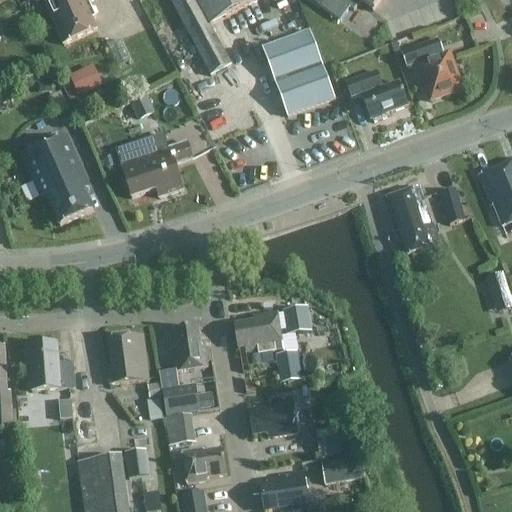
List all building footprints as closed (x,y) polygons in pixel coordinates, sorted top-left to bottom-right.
[(34,0),(37,6),(44,2),(65,47),(97,32),(92,21),(96,20),(91,10),(92,10),(87,0),(34,0)] [(169,0),(210,75),(211,78),(232,67),(210,27),(260,0),(169,0)] [(325,0),(320,8),(340,23),(350,10),(354,13),(362,2),(373,11),(372,13),(373,13),(382,0),(325,0)] [(310,33),(263,51),(288,119),(335,101),(310,33)] [(449,55),(444,57),(439,42),(402,56),(407,71),(413,69),(418,82),(423,80),(432,104),(463,92),(449,55)] [(149,57),(162,81),(182,71),(169,46),(149,57)] [(94,68),(70,79),(79,99),(103,88),(94,68)] [(400,84),(384,90),(377,73),(346,85),(352,103),(362,99),(371,123),(373,122),(375,125),(387,121),(385,117),(409,109),(400,84)] [(39,91),(52,91),(52,79),(39,79),(39,91)] [(145,98),(130,105),(139,124),(154,117),(145,98)] [(80,184),(86,182),(66,139),(23,158),(34,184),(41,199),(42,201),(47,199),(60,228),(93,213),(80,184)] [(119,151),(116,152),(122,170),(132,201),(157,193),(159,200),(184,192),(175,167),(193,161),(188,144),(169,151),(170,154),(148,161),(143,143),(119,151)] [(511,226),(511,163),(478,178),(500,231),(511,226)] [(34,184),(22,190),(28,205),(41,199),(34,184)] [(432,227),(420,189),(383,201),(394,234),(400,232),(408,257),(441,247),(434,226),(432,227)] [(441,197),(450,227),(465,223),(456,192),(441,197)] [(487,281),(490,293),(507,288),(506,287),(503,276),(487,281)] [(312,334),(308,310),(283,314),(287,338),(312,334)] [(284,352),(278,315),(254,319),(254,324),(236,327),(240,351),(246,351),(246,355),(259,353),(260,357),(275,354),(284,352)] [(200,348),(198,330),(175,333),(178,356),(174,357),(176,374),(208,370),(205,348),(200,348)] [(149,382),(143,337),(108,341),(112,370),(107,370),(109,387),(149,382)] [(59,367),(58,347),(27,349),(28,368),(30,368),(32,394),(75,391),(73,366),(59,367)] [(0,350),(0,433),(13,432),(10,396),(7,396),(5,350),(0,350)] [(276,357),(281,386),(302,382),(297,354),(276,357)] [(147,388),(150,402),(161,400),(159,386),(147,388)] [(297,388),(299,402),(314,399),(312,386),(297,388)] [(163,392),(167,419),(200,414),(200,412),(198,398),(196,387),(163,392)] [(212,396),(198,398),(200,412),(214,409),(212,396)] [(298,437),(291,399),(267,403),(268,406),(255,408),(256,413),(250,414),(253,439),(272,436),(273,441),(298,437)] [(147,404),(150,423),(163,421),(160,402),(147,404)] [(73,421),(72,404),(59,404),(60,422),(73,421)] [(197,445),(192,417),(165,421),(169,449),(197,445)] [(317,441),(320,460),(343,456),(340,437),(317,441)] [(204,455),(203,452),(182,455),(187,488),(209,484),(208,481),(227,478),(223,452),(204,455)] [(126,456),(129,482),(150,479),(146,453),(126,456)] [(78,465),(84,511),(130,511),(123,458),(78,465)] [(322,466),(325,487),(365,481),(362,460),(322,466)] [(309,511),(303,475),(280,479),(280,482),(267,484),(268,489),(262,490),(265,511),(279,511),(284,511),(309,511)] [(150,495),(152,511),(159,511),(169,510),(165,492),(150,495)] [(207,511),(204,494),(180,498),(182,511),(207,511)]
